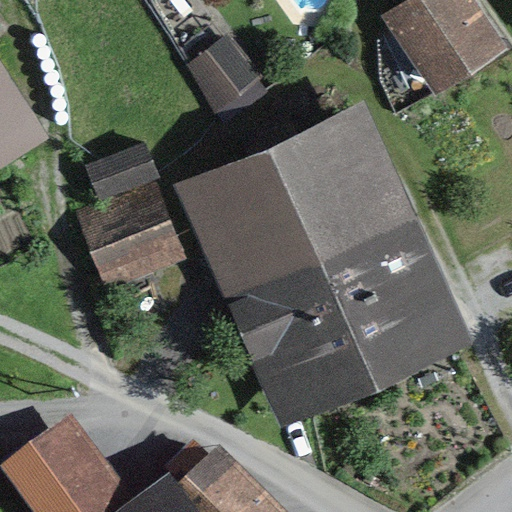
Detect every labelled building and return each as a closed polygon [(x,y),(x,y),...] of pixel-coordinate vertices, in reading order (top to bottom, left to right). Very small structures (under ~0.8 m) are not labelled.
[(485,8),(479,0),(395,0),(379,11),(437,94),(510,44),(485,8)] [(0,163),(48,133),(0,58),(0,5),(0,6),(0,4),(0,163)] [(260,71),(225,28),(182,64),(217,106),(260,71)] [(471,336),(359,93),(169,180),(280,423),(471,336)] [(158,174),(143,138),(88,160),(103,197),(153,177),(158,174)] [(110,294),(188,262),(153,177),(103,197),(75,209),(110,294)] [(0,468),(0,473),(28,511),(188,511),(174,492),(165,480),(133,503),(71,417),(0,468)] [(276,511),(219,449),(174,492),(188,511),(276,511)]
